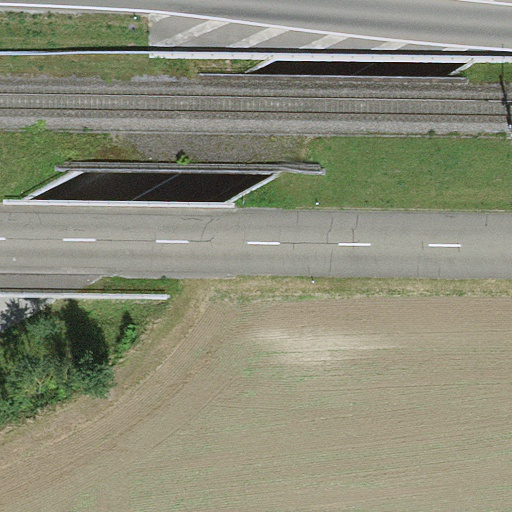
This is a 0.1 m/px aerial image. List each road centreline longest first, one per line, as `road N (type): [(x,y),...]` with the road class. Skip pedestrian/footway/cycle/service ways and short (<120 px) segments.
road 1 (tertiary): [(484,0),(0,289)]
road 2 (tertiary): [(511,246),(0,240)]
road 3 (primary): [(258,0),(511,24)]
